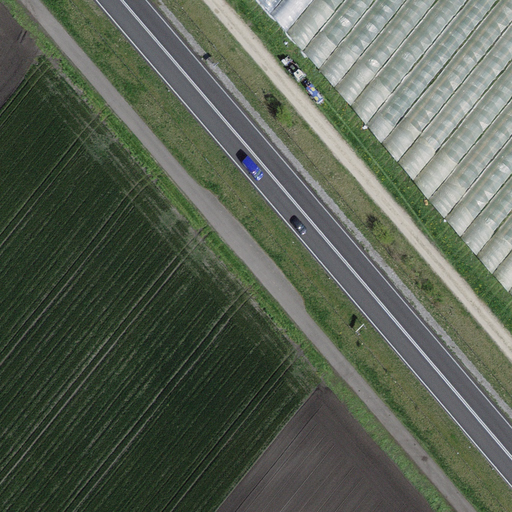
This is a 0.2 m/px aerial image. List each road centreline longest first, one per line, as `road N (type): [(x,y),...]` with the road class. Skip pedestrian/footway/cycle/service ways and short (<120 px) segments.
road 1 (track): [(30,0),(467,511)]
road 2 (trunk): [(511,457),(121,0)]
road 3 (track): [(214,0),(511,349)]
